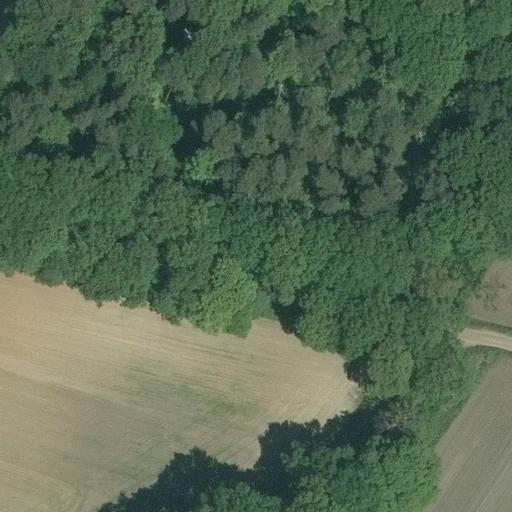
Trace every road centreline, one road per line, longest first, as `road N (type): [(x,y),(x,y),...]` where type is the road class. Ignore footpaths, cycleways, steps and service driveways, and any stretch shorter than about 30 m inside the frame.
road 1 (unclassified): [(511,347),(0,217)]
road 2 (track): [(269,511),(450,331)]
